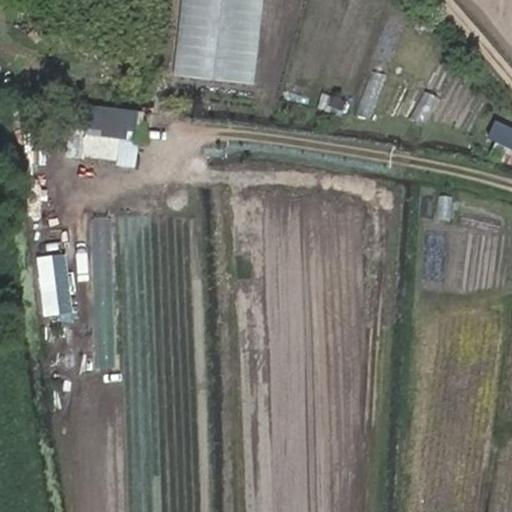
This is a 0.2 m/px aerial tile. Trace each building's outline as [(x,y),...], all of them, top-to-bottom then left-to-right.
[(26,71),(48,74),(50,62),(28,59),(26,71)] [(372,118),(383,74),(370,71),(359,115),(372,118)] [(422,90),(410,120),(426,126),(438,96),(422,90)] [(323,94),(319,108),(342,115),(346,101),(323,94)] [(86,160),(107,162),(108,149),(136,152),(138,113),(90,108),(86,160)] [(157,118),(156,131),(180,132),(181,120),(157,118)] [(511,133),(502,129),(492,150),(511,158),(511,133)] [(437,195),(437,220),(450,220),(451,196),(437,195)] [(68,314),(69,252),(40,252),(39,314),(68,314)] [(105,309),(80,309),(80,356),(105,356),(105,309)]
